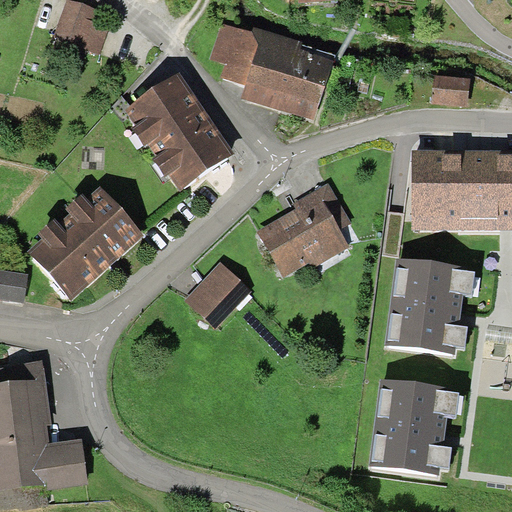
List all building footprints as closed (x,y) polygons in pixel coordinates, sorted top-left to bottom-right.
[(100,11),(67,1),(54,40),(101,55),(110,28),(96,23),(100,11)] [(246,87),(265,31),(254,28),(252,33),(223,24),(211,60),(226,65),(221,79),(246,87)] [(303,44),(265,31),(246,87),(242,98),(260,104),(314,122),(334,61),(301,50),(303,44)] [(179,76),(125,113),(136,128),(131,132),(144,150),(149,147),(156,159),(151,163),(164,182),(170,178),(180,193),(235,156),(202,109),(179,76)] [(436,76),(432,106),(467,110),(470,80),(436,76)] [(511,152),(479,153),(412,153),(412,232),(511,232),(511,152)] [(351,224),(328,184),(292,204),(296,211),(288,215),(257,233),(283,279),(309,264),(312,270),(350,248),(340,231),(351,224)] [(144,238),(101,189),(86,202),(81,198),(66,211),(72,217),(59,229),(54,223),(39,237),(44,242),(30,255),(72,302),(112,266),(144,238)] [(467,269),(397,260),(385,348),(456,358),(457,349),(465,350),(467,329),(460,328),(461,319),(464,297),(472,298),(475,274),(466,273),(467,269)] [(221,264),(185,302),(215,330),(251,292),(221,264)] [(0,271),(0,301),(24,305),(29,276),(0,271)] [(0,369),(0,511),(48,506),(47,491),(88,485),(81,438),(50,442),(47,426),(52,425),(43,361),(0,369)] [(451,391),(381,382),(369,470),(440,479),(441,471),(449,472),(451,450),(444,449),(445,441),(448,418),(456,419),(459,396),(450,395),(451,391)]
